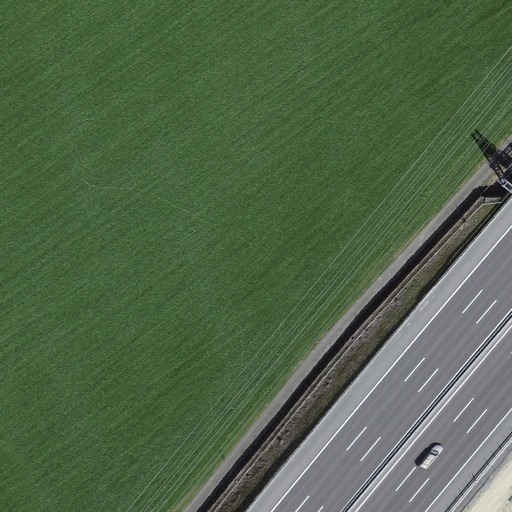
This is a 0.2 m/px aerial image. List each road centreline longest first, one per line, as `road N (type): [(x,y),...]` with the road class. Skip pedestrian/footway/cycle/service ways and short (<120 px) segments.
road 1 (track): [(197,511),(311,372),(511,152)]
road 2 (motorway): [(511,270),(307,511)]
road 3 (motorway): [(390,511),(511,367)]
